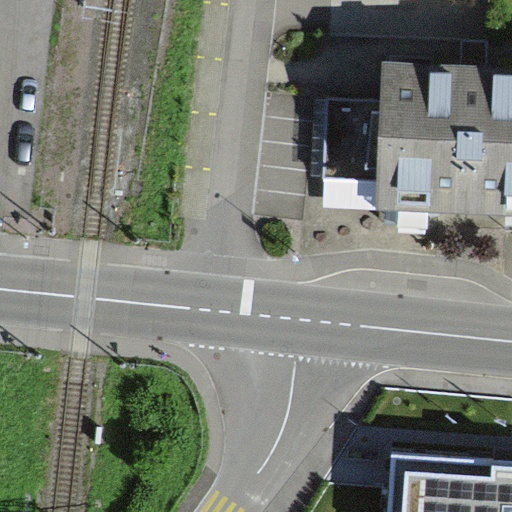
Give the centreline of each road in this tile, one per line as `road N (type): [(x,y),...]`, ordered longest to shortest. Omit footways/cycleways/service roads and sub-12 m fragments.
road 1 (residential): [(206,309),(242,0)]
road 2 (unknown): [(242,2),(511,17)]
road 3 (tertiary): [(298,319),(511,341)]
road 4 (residential): [(298,319),(282,428),(230,511)]
road 5 (tertiary): [(0,287),(206,309)]
